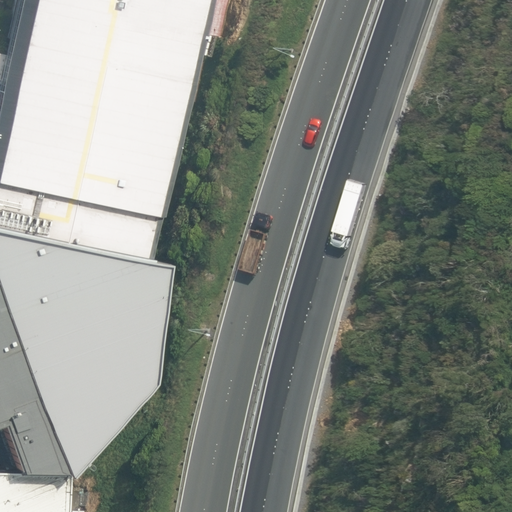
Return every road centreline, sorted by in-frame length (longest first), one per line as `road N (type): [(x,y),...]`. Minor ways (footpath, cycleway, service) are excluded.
road 1 (motorway): [(204,511),(275,215),(348,0)]
road 2 (motorway): [(407,0),(331,233),(264,511)]
